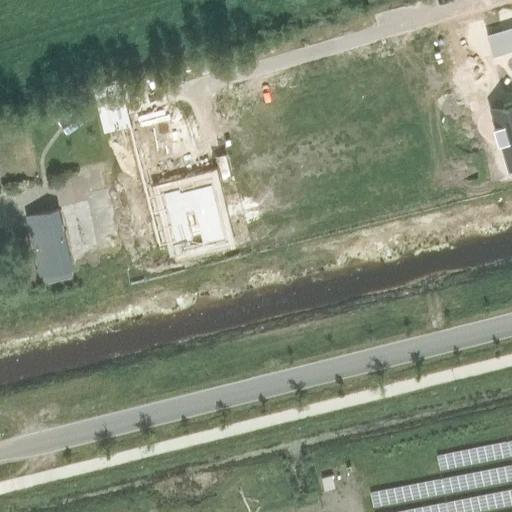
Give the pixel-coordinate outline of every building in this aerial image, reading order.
[(502,30),(487,34),(494,56),(509,51),(502,30)] [(239,101),(221,106),(235,154),(251,149),(243,121),(254,117),(249,102),(241,105),(239,101)] [(511,102),(492,108),(507,157),(511,155),(511,102)] [(78,105),(68,112),(78,126),(88,120),(78,105)] [(125,106),(98,113),(104,135),(131,128),(125,106)] [(337,174),(323,126),(300,132),(309,161),(291,166),(290,161),(270,166),(281,205),(295,201),(301,222),(336,212),(326,177),(337,174)] [(427,137),(396,146),(411,196),(442,187),(427,137)] [(181,187),(163,191),(175,240),(181,238),(182,241),(191,238),(193,244),(226,236),(223,222),(222,222),(212,183),(181,191),(180,189),(182,188),(181,187)] [(73,268),(59,208),(26,215),(40,276),(73,268)] [(332,475),(322,477),(325,489),(335,487),(332,475)]
